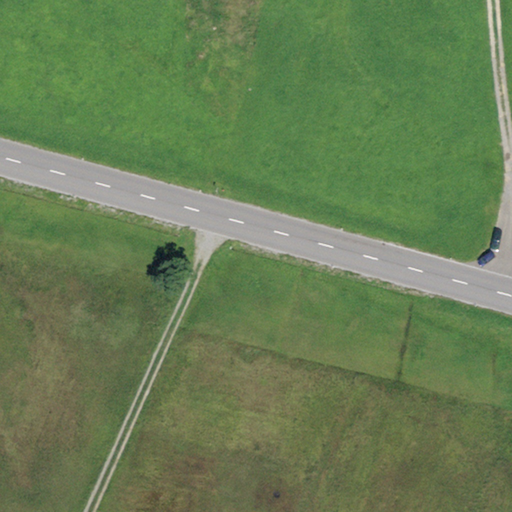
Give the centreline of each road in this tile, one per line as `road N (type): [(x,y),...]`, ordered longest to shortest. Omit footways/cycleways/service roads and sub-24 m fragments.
road 1 (primary): [(0,158),(511,296)]
road 2 (track): [(90,511),(222,218)]
road 3 (track): [(495,0),(511,181)]
